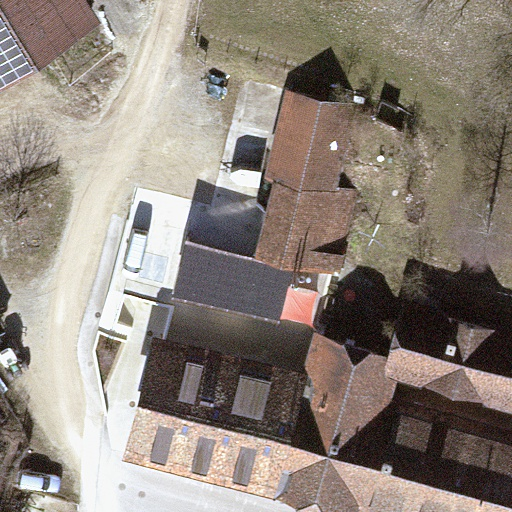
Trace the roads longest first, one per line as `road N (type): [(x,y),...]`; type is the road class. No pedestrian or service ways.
road 1 (track): [(177,0),(110,201),(81,319),(97,448)]
road 2 (track): [(97,448),(37,394),(0,322)]
road 3 (track): [(0,148),(66,111),(146,99)]
